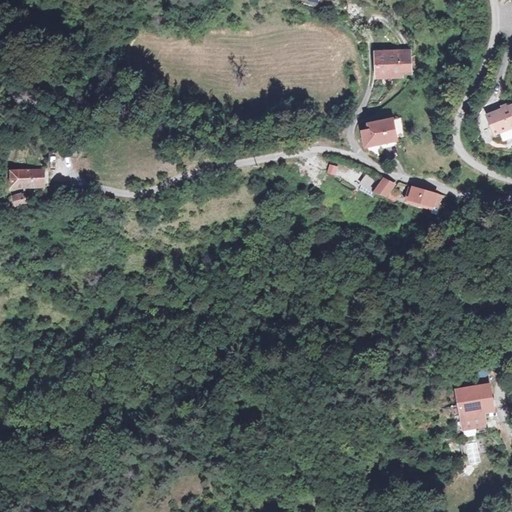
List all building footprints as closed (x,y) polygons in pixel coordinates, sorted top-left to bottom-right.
[(394,69),(422,64),(421,44),(399,45),(394,46),(394,57),(394,69)] [(422,64),(433,63),(432,44),(421,44),(422,64)] [(484,115),(479,117),(485,135),(490,134),(489,129),(511,122),(511,103),(511,100),(483,110),(484,115)] [(396,140),(393,119),(375,122),(379,144),(396,140)] [(356,149),(379,144),(375,122),(361,125),(361,132),(353,134),(356,149)] [(40,165),(18,164),(18,180),(41,180),(40,165)] [(390,184),(378,178),(370,193),(381,200),(390,184)] [(428,194),(402,189),(399,203),(425,208),(428,194)] [(10,195),(14,207),(27,202),(23,191),(10,195)] [(428,194),(425,208),(435,209),(438,196),(428,194)] [(487,377),(494,400),(503,398),(496,374),(487,377)] [(487,377),(462,384),(467,398),(469,407),(473,419),(489,415),(497,413),(497,411),(494,400),(487,377)] [(469,407),(467,398),(460,400),(462,410),(469,407)] [(507,409),(497,411),(497,413),(500,420),(500,422),(510,419),(507,409)] [(497,413),(489,415),(491,423),(500,420),(497,413)]
